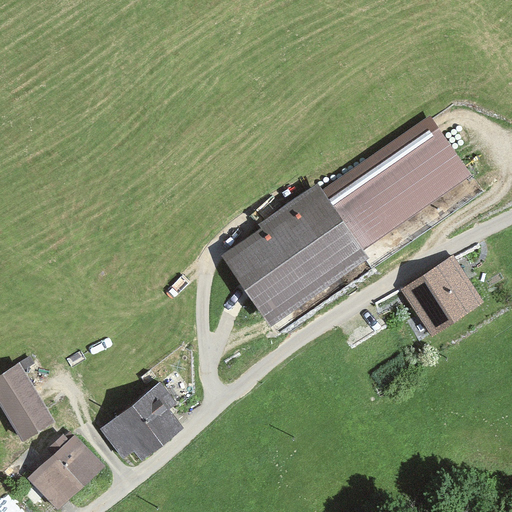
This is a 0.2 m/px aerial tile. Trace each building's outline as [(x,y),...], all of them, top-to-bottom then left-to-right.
[(429,120),(216,258),(262,328),(474,190),(429,120)] [(460,265),(404,297),(425,333),(481,301),(460,265)] [(21,364),(0,375),(0,406),(16,438),(50,421),(21,364)] [(159,376),(96,428),(121,459),(169,418),(156,402),(170,390),(159,376)] [(73,440),(27,484),(53,511),(55,511),(101,469),(73,440)] [(0,511),(28,511),(7,489),(0,495),(0,511)]
